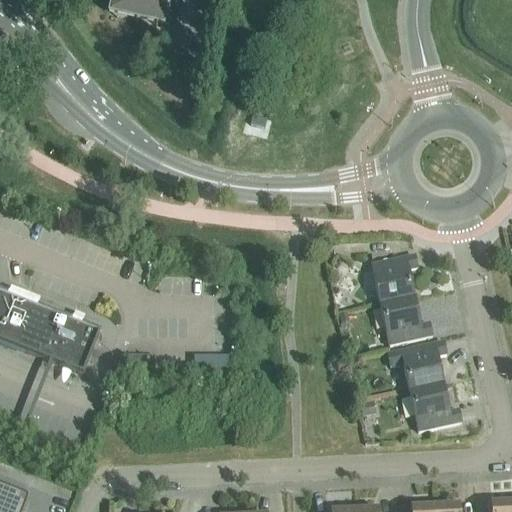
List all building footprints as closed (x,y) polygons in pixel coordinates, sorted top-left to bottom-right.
[(118,0),(116,12),(159,22),(164,0),(118,0)] [(266,124),(252,120),(250,128),(264,131),(266,124)] [(371,269),(379,309),(413,302),(407,274),(416,272),(414,259),(371,269)] [(0,345),(52,366),(82,378),(85,371),(97,341),(100,334),(81,327),(82,323),(73,319),(71,323),(36,309),(35,309),(37,305),(9,294),(8,298),(7,298),(0,294),(0,345)] [(388,349),(431,340),(428,327),(419,329),(413,302),(379,309),(388,349)] [(445,359),(443,346),(387,358),(389,370),(402,368),(408,395),(442,388),(436,361),(445,359)] [(127,358),(127,377),(153,377),(154,359),(154,358),(132,358),(127,358)] [(193,378),(232,378),(231,378),(232,360),(213,360),(193,360),(193,378)] [(127,376),(117,372),(114,381),(123,385),(127,376)] [(417,436),(460,426),(458,414),(448,416),(442,388),(408,395),(417,436)] [(373,405),(359,407),(361,421),(376,418),(373,405)] [(0,511),(24,511),(28,503),(0,491),(0,511)]
